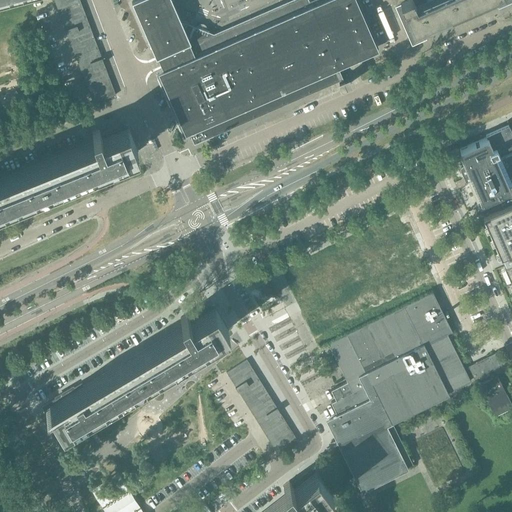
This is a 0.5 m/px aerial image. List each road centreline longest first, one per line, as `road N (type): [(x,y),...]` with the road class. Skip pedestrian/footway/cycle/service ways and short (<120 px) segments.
road 1 (residential): [(76,511),(48,443),(27,417),(24,389),(218,268)]
road 2 (secondary): [(511,51),(195,205)]
road 3 (secondary): [(206,228),(511,72)]
road 4 (residential): [(227,511),(314,438),(218,268)]
road 5 (residential): [(412,72),(175,173)]
road 6 (residential): [(218,268),(408,171),(427,143)]
road 7 (secondary): [(0,326),(196,233)]
road 8 (residential): [(511,341),(427,143)]
road 9 (unknown): [(504,324),(483,335),(459,330),(399,175)]
road 10 (secondary): [(185,210),(0,305)]
road 11 (residential): [(175,173),(0,249)]
road 12 (residential): [(0,156),(144,98)]
